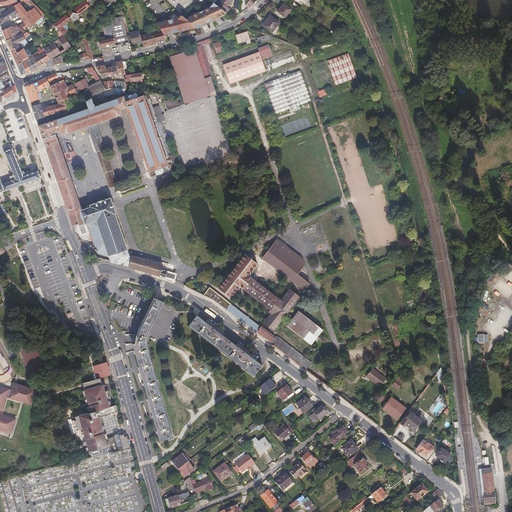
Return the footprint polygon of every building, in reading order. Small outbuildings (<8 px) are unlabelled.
[(26,10),(19,3),(15,0),(0,0),(0,5),(11,4),(14,2),(16,5),(3,13),(0,8),(0,22),(1,25),(18,13),(24,21),(22,24),(20,27),(30,32),(47,18),(43,15),(40,17),(33,9),(30,11),(30,10),(29,11),(28,10),(26,10)] [(20,0),(22,2),(23,0),(26,4),(28,3),(33,9),(36,6),(29,0),(20,0)] [(218,0),(215,4),(226,12),(229,9),(227,7),(232,0),(218,0)] [(206,9),(217,17),(226,13),(226,12),(215,4),(214,3),(209,7),(206,9)] [(284,3),(278,11),(285,17),(291,9),(284,3)] [(41,8),(48,17),(51,15),(43,6),(41,8)] [(206,9),(185,19),(192,25),(195,27),(197,29),(201,24),(217,17),(206,9)] [(102,29),(104,39),(102,39),(102,41),(114,38),(115,43),(114,44),(115,46),(127,43),(126,37),(119,11),(113,14),(114,19),(109,21),(110,24),(107,25),(107,27),(102,29)] [(21,75),(26,73),(31,71),(69,48),(64,38),(66,37),(69,40),(73,37),(67,33),(66,33),(61,27),(69,20),(66,16),(69,14),(68,13),(53,25),(63,36),(50,45),(28,58),(23,47),(20,49),(17,42),(20,41),(22,44),(27,41),(25,37),(30,34),(15,25),(3,30),(7,43),(21,75)] [(185,19),(181,15),(176,16),(175,18),(164,20),(155,22),(162,32),(164,34),(171,33),(173,32),(189,29),(192,25),(185,19)] [(270,16),(262,25),(271,33),(279,23),(270,16)] [(129,36),(131,42),(132,45),(142,42),(140,36),(138,31),(129,34),(129,36)] [(140,36),(142,42),(143,47),(155,43),(154,41),(156,40),(157,41),(166,39),(165,36),(164,34),(162,32),(152,34),(152,33),(140,36)] [(236,36),(238,44),(246,41),(247,44),(251,42),(247,32),(236,36)] [(99,42),(101,47),(112,44),(114,44),(115,43),(114,38),(102,41),(99,42)] [(80,42),(86,54),(89,59),(93,58),(87,46),(87,45),(84,39),(80,42)] [(213,42),(205,45),(210,59),(217,56),(213,45),(213,42)] [(213,45),(217,56),(219,56),(218,53),(223,51),(220,42),(213,45)] [(186,52),(191,69),(197,89),(197,90),(196,91),(196,92),(183,97),(184,101),(179,103),(165,103),(168,112),(181,107),(181,106),(185,105),(186,106),(216,95),(210,78),(204,80),(203,77),(212,74),(202,45),(194,48),(194,50),(186,52)] [(291,51),(265,61),(269,71),(295,61),(291,51)] [(170,58),(183,97),(196,92),(196,91),(197,90),(197,89),(191,69),(186,52),(170,58)] [(221,65),(228,84),(264,71),(257,52),(221,65)] [(310,66),(319,90),(357,76),(349,52),(310,66)] [(74,54),(78,61),(89,59),(86,54),(77,55),(76,53),(74,54)] [(60,55),(54,59),(54,62),(58,61),(59,64),(62,64),(60,55)] [(116,63),(117,66),(119,75),(124,73),(123,69),(127,68),(126,60),(116,63)] [(97,70),(102,78),(107,77),(106,69),(105,65),(96,67),(97,70)] [(0,91),(0,92),(4,99),(15,92),(11,80),(5,84),(6,85),(4,86),(1,81),(5,79),(10,77),(7,70),(0,74),(0,91)] [(91,73),(96,82),(100,81),(95,72),(91,73)] [(57,78),(55,73),(40,80),(44,88),(50,85),(48,82),(51,81),(57,78)] [(40,80),(25,86),(27,92),(37,88),(38,91),(44,88),(40,80)] [(68,87),(54,94),(51,96),(52,99),(55,97),(57,102),(73,94),(79,91),(85,88),(87,86),(84,80),(72,85),(71,83),(69,84),(70,86),(68,87)] [(50,86),(54,94),(68,87),(67,85),(66,86),(64,81),(50,86)] [(87,86),(85,88),(88,94),(91,99),(105,90),(101,82),(100,81),(96,82),(87,86)] [(114,81),(115,89),(125,90),(126,90),(125,86),(125,84),(124,82),(114,81)] [(27,92),(30,102),(42,98),(38,91),(37,88),(27,92)] [(126,108),(138,143),(150,177),(169,170),(168,168),(167,165),(172,163),(170,156),(161,134),(165,132),(161,122),(164,120),(162,114),(161,114),(158,106),(152,108),(149,98),(145,97),(143,97),(143,96),(138,98),(137,95),(135,95),(129,97),(128,96),(94,108),(93,105),(106,101),(105,97),(125,93),(125,90),(115,89),(113,89),(109,88),(105,90),(91,99),(86,102),(87,107),(88,110),(38,127),(74,232),(83,243),(92,239),(97,252),(100,251),(101,254),(106,252),(108,257),(109,257),(111,262),(120,265),(169,279),(174,282),(176,276),(166,273),(167,271),(161,270),(162,265),(132,257),(132,258),(128,257),(126,252),(127,251),(114,215),(116,214),(110,198),(90,205),(90,207),(82,210),(55,133),(59,131),(60,133),(64,135),(87,127),(89,126),(93,125),(96,124),(120,115),(121,112),(121,110),(126,108)] [(58,104),(47,107),(49,114),(48,115),(49,117),(63,112),(64,112),(79,106),(78,103),(71,106),(68,98),(72,95),(79,92),(79,91),(73,94),(57,102),(58,104)] [(83,97),(86,102),(91,99),(88,94),(83,97)] [(79,106),(64,112),(65,115),(87,107),(86,102),(79,106)] [(31,106),(36,120),(45,116),(48,115),(49,114),(47,107),(41,109),(39,103),(31,106)] [(88,129),(91,137),(100,134),(97,126),(93,125),(89,126),(88,129)] [(161,134),(170,156),(173,155),(165,132),(161,134)] [(91,137),(109,189),(118,186),(100,134),(91,137)] [(29,172),(25,173),(24,171),(21,172),(15,155),(13,149),(4,153),(7,161),(12,175),(11,176),(8,177),(9,181),(1,184),(0,180),(0,192),(40,178),(36,168),(29,171),(29,172)] [(277,240),(262,259),(302,292),(308,284),(299,277),(297,275),(302,268),(289,257),(292,253),(277,240)] [(14,265),(20,263),(16,253),(11,255),(14,265)] [(289,257),(302,268),(304,266),(301,259),(292,253),(289,257)] [(245,255),(218,289),(231,299),(240,287),(272,312),(263,324),(273,331),(299,298),(290,290),(280,302),(248,276),(257,265),(245,255)] [(302,268),(297,275),(299,277),(305,270),(302,268)] [(203,295),(214,301),(219,304),(256,333),(260,327),(261,327),(209,288),(203,295)] [(132,344),(159,441),(172,437),(149,353),(148,345),(148,340),(149,335),(163,303),(153,298),(138,329),(135,338),(135,344),(132,344)] [(286,327),(310,346),(315,339),(321,331),(297,312),(286,327)] [(262,365),(197,316),(188,327),(254,376),(262,365)] [(256,333),(305,370),(310,363),(276,337),(275,339),(260,327),(256,333)] [(91,366),(95,380),(100,379),(109,376),(105,362),(91,366)] [(366,377),(380,387),(386,379),(372,369),(366,377)] [(398,376),(392,385),(397,389),(404,380),(398,376)] [(82,387),(89,414),(70,419),(71,422),(70,426),(71,429),(74,432),(79,431),(86,459),(108,453),(106,442),(100,420),(103,420),(102,417),(117,412),(115,406),(109,408),(101,382),(100,379),(95,380),(81,384),(82,387)] [(272,379),(262,385),(267,393),(277,386),(272,379)] [(320,381),(330,389),(332,387),(321,379),(320,381)] [(286,384),(277,391),(283,399),(287,397),(293,392),(286,384)] [(0,431),(8,434),(13,420),(0,415),(0,411),(5,398),(23,404),(29,406),(33,391),(19,386),(18,388),(11,386),(10,391),(0,387),(0,431)] [(342,398),(349,404),(354,408),(356,405),(344,396),(342,398)] [(382,408),(394,417),(395,416),(398,418),(406,408),(402,405),(403,405),(391,396),(382,408)] [(294,405),(301,414),(311,407),(304,397),(294,405)] [(238,405),(233,409),(238,415),(243,411),(238,405)] [(316,411),(315,409),(313,410),(312,411),(319,419),(327,414),(321,407),(316,411)] [(400,423),(404,426),(405,425),(414,430),(421,419),(411,412),(407,417),(405,416),(400,423)] [(256,421),(249,426),(252,429),(259,424),(256,421)] [(286,422),(274,431),(281,440),(284,438),(286,440),(290,437),(288,434),(293,430),(286,422)] [(230,428),(237,437),(240,435),(239,434),(242,431),(237,423),(230,428)] [(332,434),(334,437),(330,440),(335,446),(347,438),(345,435),(348,433),(343,427),(338,431),(337,430),(332,434)] [(106,442),(108,453),(129,448),(126,436),(123,435),(118,437),(117,435),(114,436),(114,437),(109,439),(110,441),(106,442)] [(251,441),(260,453),(270,446),(264,437),(258,442),(255,438),(251,441)] [(342,446),(345,450),(343,451),(347,457),(358,449),(351,439),(342,446)] [(423,439),(416,448),(425,455),(428,451),(430,452),(433,447),(423,439)] [(441,448),(435,455),(440,459),(440,461),(442,462),(445,462),(450,454),(441,448)] [(182,453),(188,461),(190,459),(184,451),(182,453)] [(308,452),(301,458),(308,467),(309,468),(317,462),(309,452),(308,453),(308,452)] [(182,453),(172,461),(177,469),(188,461),(182,453)] [(248,453),(235,463),(242,472),(255,462),(248,453)] [(358,454),(346,462),(351,468),(354,466),(359,473),(368,466),(363,459),(362,459),(358,454)] [(188,461),(177,469),(184,477),(194,469),(188,461)] [(293,469),(290,472),(295,479),(300,475),(301,476),(306,472),(299,462),(294,466),(295,468),(293,469)] [(225,463),(214,471),(222,481),(226,478),(233,473),(225,463)] [(483,469),(481,469),(482,474),(483,483),(483,485),(484,493),(485,501),(485,503),(495,502),(493,484),(493,482),(492,473),(491,468),(483,469)] [(226,478),(222,481),(223,483),(234,474),(233,473),(226,478)] [(275,482),(280,488),(282,490),(293,482),(286,473),(275,482)] [(318,473),(315,476),(316,477),(320,482),(323,479),(321,476),(318,473)] [(192,480),(197,493),(206,490),(208,489),(209,491),(215,488),(210,478),(197,483),(196,479),(192,480)] [(410,492),(416,501),(428,492),(421,483),(410,492)] [(380,487),(370,495),(371,496),(372,495),(378,502),(387,495),(380,487)] [(261,495),(270,507),(272,506),(276,511),(279,511),(283,509),(280,506),(281,505),(278,501),(268,489),(261,495)] [(432,493),(434,497),(431,499),(434,502),(436,501),(437,499),(444,494),(437,489),(432,493)] [(177,496),(180,505),(189,502),(186,492),(177,496)] [(302,495),(292,502),(288,505),(291,509),(301,501),(309,511),(316,508),(307,496),(304,498),(302,495)] [(400,500),(407,508),(412,504),(407,497),(408,496),(407,495),(403,497),(400,500)] [(168,500),(171,509),(180,505),(177,496),(168,500)] [(422,511),(421,511),(432,511),(434,511),(443,506),(437,499),(436,501),(434,502),(422,511)]
